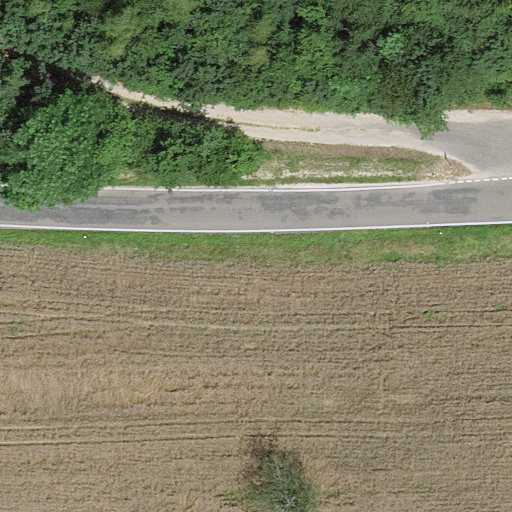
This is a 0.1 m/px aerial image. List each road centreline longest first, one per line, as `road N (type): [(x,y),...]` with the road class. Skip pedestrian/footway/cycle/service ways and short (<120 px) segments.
road 1 (track): [(0,46),(84,84),(221,117),(445,136),(511,151)]
road 2 (tertiary): [(0,207),(175,211),(511,198)]
